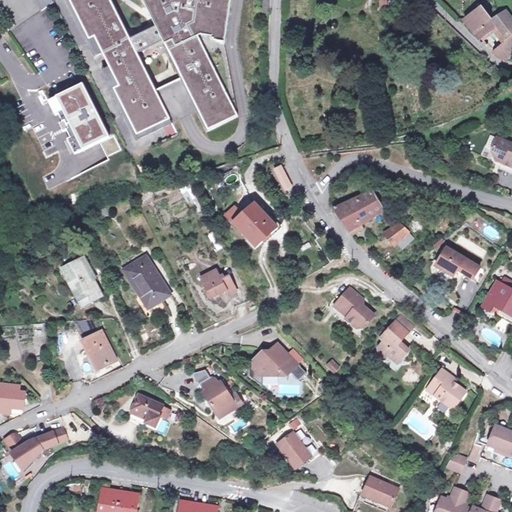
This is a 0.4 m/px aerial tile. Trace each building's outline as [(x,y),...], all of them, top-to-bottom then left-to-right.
[(36,0),(43,13),(53,6),(50,0),(36,0)] [(108,0),(67,0),(68,1),(96,60),(102,57),(108,70),(103,73),(135,139),(168,123),(136,57),(162,44),(191,104),(200,100),(211,123),(203,128),(206,135),(236,120),(230,107),(227,109),(225,105),(228,103),(197,40),(200,39),(206,40),(206,36),(211,37),(210,40),(210,44),(224,46),(230,0),(196,0),(196,5),(184,3),(184,0),(140,0),(155,30),(129,42),(108,0)] [(389,0),(380,0),(380,9),(388,10),(389,0)] [(96,60),(68,1),(65,2),(94,61),(96,60)] [(502,60),(506,61),(511,55),(511,23),(503,14),(499,18),(492,11),(487,16),(480,9),(464,24),(479,39),(491,26),(505,41),(493,51),(502,60)] [(135,139),(103,73),(100,75),(134,145),(170,127),(168,123),(135,139)] [(82,87),(51,102),(62,125),(67,123),(68,127),(70,131),(66,133),(77,156),(99,145),(106,160),(120,153),(113,139),(108,141),(82,87)] [(200,100),(191,104),(203,128),(211,123),(200,100)] [(501,165),(511,169),(511,145),(497,140),(491,155),(496,163),(501,165)] [(511,176),(511,169),(501,165),(499,171),(511,176)] [(283,166),(278,169),(283,179),(289,176),(283,166)] [(289,176),(283,179),(288,190),(294,187),(289,176)] [(352,201),(364,223),(384,211),(373,192),(371,186),(362,190),(364,195),(352,201)] [(352,231),(364,223),(352,201),(350,202),(336,209),(352,231)] [(274,226),(254,204),(233,225),(253,246),(274,226)] [(401,224),(386,234),(397,244),(412,232),(401,224)] [(482,256),(485,249),(459,236),(456,243),(482,256)] [(462,269),(477,278),(484,266),(451,246),(440,264),(458,275),(462,269)] [(148,309),(170,295),(146,257),(126,270),(143,296),(141,297),(148,309)] [(101,296),(90,274),(93,273),(85,258),(69,267),(76,282),(71,284),(82,305),(101,296)] [(231,295),(238,291),(230,277),(222,281),(217,271),(202,280),(213,299),(228,290),(231,295)] [(511,289),(505,285),(501,283),(485,309),(493,314),(497,307),(511,315),(511,289)] [(343,305),(339,310),(346,316),(344,318),(355,327),(364,325),(373,314),(359,303),(362,299),(348,286),(337,299),(343,305)] [(332,304),(339,310),(343,305),(337,299),(332,304)] [(391,356),(395,360),(401,353),(404,356),(411,348),(401,339),(409,330),(397,320),(383,336),(386,340),(380,347),(381,357),(391,356)] [(81,344),(97,372),(115,363),(101,334),(97,336),(90,322),(74,324),(84,342),(81,344)] [(266,352),(258,361),(258,368),(254,368),(254,376),(265,384),(265,376),(285,376),(285,375),(288,375),(293,370),(303,380),(311,372),(282,343),(274,351),(276,353),(272,358),(266,352)] [(401,353),(395,360),(398,362),(404,356),(401,353)] [(325,365),(333,373),(340,367),(332,358),(325,365)] [(467,389),(454,380),(457,375),(444,366),(430,387),(455,405),(467,389)] [(224,418),(242,408),(235,397),(226,382),(224,383),(221,378),(215,378),(210,369),(198,373),(201,382),(203,382),(205,384),(206,383),(218,402),(215,404),(224,418)] [(6,399),(1,399),(0,407),(0,414),(7,415),(7,418),(17,418),(17,409),(27,410),(28,398),(25,397),(25,392),(18,392),(18,390),(7,389),(6,399)] [(241,393),(235,397),(242,408),(248,404),(241,393)] [(152,427),(158,429),(158,430),(162,432),(166,420),(165,420),(169,409),(145,400),(138,417),(153,423),(152,427)] [(448,415),(451,410),(440,403),(436,408),(448,415)] [(307,427),(282,444),(300,470),(314,460),(324,453),(307,427)] [(511,431),(502,427),(494,447),(511,453),(511,431)] [(32,442),(15,452),(20,460),(22,459),(28,468),(45,451),(69,441),(64,429),(32,442)] [(16,434),(6,441),(13,450),(25,442),(20,434),(16,434)] [(486,447),(479,444),(474,458),(481,461),(486,447)] [(511,453),(494,447),(491,445),(485,459),(511,469),(511,453)] [(324,453),(314,460),(315,463),(326,455),(324,453)] [(457,456),(452,469),(457,471),(465,474),(470,461),(457,456)] [(403,489),(376,478),(367,497),(395,508),(403,489)] [(460,489),(455,503),(468,508),(473,494),(460,489)] [(116,511),(119,492),(100,490),(97,511),(116,511)] [(134,511),(137,494),(119,492),(116,511),(134,511)] [(491,496),(486,510),(489,511),(502,511),(506,502),(491,496)] [(468,508),(455,503),(445,499),(439,511),(489,511),(486,510),(479,508),(477,511),(468,508)] [(197,511),(199,504),(179,501),(177,511),(197,511)]
